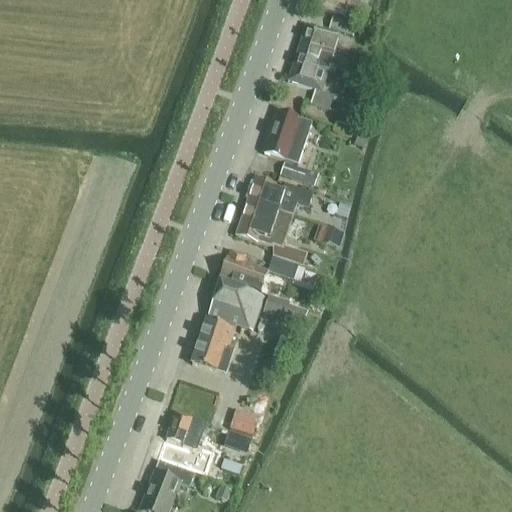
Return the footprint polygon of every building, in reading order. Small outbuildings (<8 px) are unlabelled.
[(352,23),(359,4),(349,1),(349,0),(322,0),(318,12),(342,20),(352,23)] [(329,32),(352,39),(357,27),(333,19),(329,32)] [(333,59),(339,61),(346,63),(348,55),(335,51),(339,38),(306,28),(299,47),(333,58),(333,59)] [(287,84),(315,93),(321,95),(333,59),(333,58),(299,47),(287,84)] [(315,93),(310,107),(329,113),(333,99),(321,95),(315,93)] [(339,112),(335,126),(348,130),(353,117),(339,112)] [(311,127),(300,123),(277,115),(263,157),(285,164),(297,168),(311,127)] [(318,178),(307,174),(284,166),(280,178),(315,189),(318,178)] [(313,197),(301,193),(284,187),(282,192),(275,190),(276,189),(255,181),(248,203),(278,213),(282,203),(296,208),(308,212),(313,197)] [(302,272),(307,259),(282,250),(293,218),(278,213),(248,203),(236,239),(272,251),(273,261),(293,268),(302,272)] [(278,213),(293,218),(296,208),(282,203),(278,213)] [(326,238),(328,231),(319,228),(316,238),(325,241),(326,238)] [(342,236),(328,231),(326,238),(323,248),(337,252),(342,236)] [(251,262),(231,254),(229,260),(227,260),(220,283),(261,297),(268,275),(249,268),(251,262)] [(273,261),(268,275),(289,282),(293,268),(273,261)] [(219,284),(212,306),(208,319),(236,328),(252,334),(264,299),(219,284)] [(263,315),(284,323),(301,329),(306,315),(288,309),(289,307),(268,299),(263,315)] [(236,328),(208,319),(192,367),(216,375),(216,374),(225,378),(236,346),(231,345),(236,328)] [(281,337),(272,359),(284,364),(293,342),(281,337)] [(175,416),(165,442),(159,460),(205,476),(209,464),(191,457),(192,453),(193,454),(203,426),(175,416)] [(225,452),(247,463),(256,444),(235,433),(225,452)] [(239,478),(242,469),(224,462),(221,471),(239,478)] [(169,511),(180,486),(190,490),(194,480),(157,466),(139,511),(169,511)] [(220,489),(215,501),(227,506),(232,494),(220,489)]
